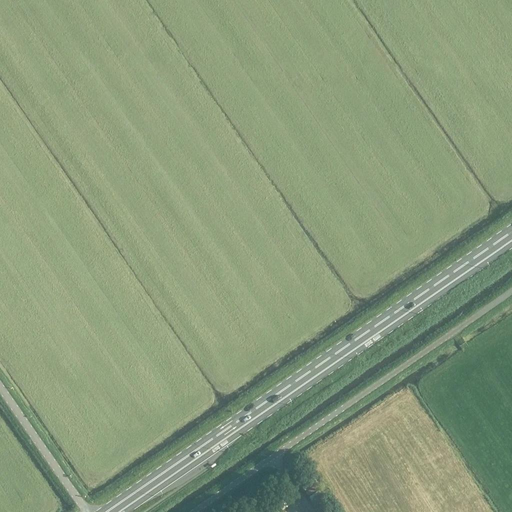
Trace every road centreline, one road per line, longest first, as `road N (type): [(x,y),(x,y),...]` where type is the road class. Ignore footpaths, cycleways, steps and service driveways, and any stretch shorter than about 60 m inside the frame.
road 1 (primary): [(113,511),(511,236)]
road 2 (unclassified): [(195,511),(511,292)]
road 3 (unclassified): [(86,511),(0,385)]
